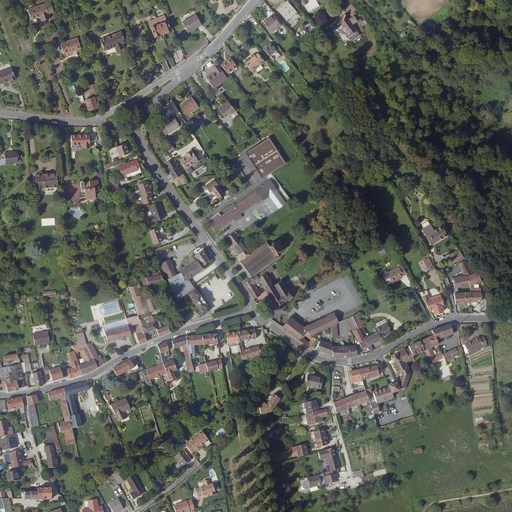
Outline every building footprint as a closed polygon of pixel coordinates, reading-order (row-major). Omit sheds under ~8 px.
[(304,0),(305,1),(303,2),(308,12),(319,6),(315,0),(304,0)] [(45,3),(27,10),(31,20),(40,17),(42,16),(43,21),(50,18),(48,14),(54,11),(50,1),(45,3)] [(287,2),(277,10),(286,20),(296,12),(287,2)] [(196,14),(182,22),(187,32),(201,24),(196,14)] [(345,14),(329,26),(346,32),(352,40),(359,35),(356,31),(352,25),(358,21),(354,15),(348,19),(345,21),(342,18),(345,15),(345,14)] [(164,15),(148,22),(154,37),(171,31),(164,15)] [(272,15),(262,23),(270,33),(280,25),(272,15)] [(121,31),(100,40),(104,51),(114,47),(116,51),(124,48),(122,44),(125,42),(121,31)] [(77,38),(60,43),(64,54),(81,49),(77,38)] [(270,43),(263,49),(269,56),(272,54),(274,56),(277,53),(275,51),(276,50),(270,43)] [(257,54),(245,63),(252,71),(263,62),(257,54)] [(147,55),(140,58),(147,73),(154,69),(147,55)] [(138,58),(132,60),(134,63),(136,62),(138,67),(141,65),(138,58)] [(164,58),(160,60),(165,72),(169,70),(164,58)] [(231,58),(221,65),(227,73),(237,67),(231,58)] [(279,63),(286,72),(290,69),(283,60),(279,63)] [(36,64),(28,67),(33,78),(40,75),(36,64)] [(215,71),(206,78),(213,88),(227,78),(217,65),(212,68),(215,71)] [(16,79),(11,68),(0,72),(0,83),(0,84),(8,81),(9,82),(16,79)] [(96,83),(92,84),(93,89),(95,95),(100,93),(96,83)] [(93,89),(88,91),(90,98),(96,97),(95,95),(93,89)] [(307,90),(301,95),(306,101),(312,96),(307,90)] [(76,96),(79,103),(84,101),(82,94),(76,96)] [(90,98),(85,100),(88,110),(100,107),(96,97),(90,98)] [(191,97),(180,105),(186,115),(198,107),(191,97)] [(228,101),(218,109),(225,117),(230,113),(231,114),(235,111),(228,101)] [(212,112),(205,116),(208,120),(213,116),(214,118),(216,117),(212,112)] [(173,117),(163,123),(163,124),(159,126),(165,135),(169,132),(169,133),(180,126),(179,126),(183,124),(177,115),(174,117),(173,117)] [(89,134),(71,135),(72,145),(82,145),(83,148),(90,148),(89,144),(90,144),(89,134)] [(270,138),(247,152),(262,177),(286,163),(270,138)] [(125,143),(116,147),(120,157),(129,153),(127,149),(125,143)] [(198,161),(192,150),(185,154),(186,156),(180,159),(186,168),(198,161)] [(16,151),(4,153),(5,165),(18,163),(16,151)] [(136,159),(118,166),(122,176),(126,174),(127,177),(141,172),(136,159)] [(171,159),(165,163),(169,169),(170,171),(169,172),(174,179),(181,175),(171,159)] [(57,173),(35,175),(36,188),(58,187),(57,173)] [(214,179),(205,186),(209,192),(212,191),(217,198),(224,193),(214,179)] [(255,192),(244,200),(249,207),(261,199),(262,201),(265,199),(261,193),(273,184),(270,179),(254,190),(255,192)] [(93,181),(89,182),(84,183),(83,182),(83,181),(82,181),(81,181),(81,182),(80,182),(81,190),(78,190),(71,200),(77,204),(82,198),(85,197),(86,198),(96,197),(95,191),(100,190),(98,180),(93,180),(93,181)] [(108,181),(108,185),(109,190),(118,188),(117,184),(114,184),(113,180),(108,181)] [(150,194),(152,194),(147,181),(145,182),(145,181),(138,183),(139,184),(137,185),(142,197),(141,198),(143,204),(153,201),(150,194)] [(265,199),(277,190),(273,184),(261,193),(265,199)] [(240,214),(249,207),(244,200),(221,216),(219,213),(208,221),(210,224),(209,224),(215,232),(233,219),(240,214)] [(194,214),(203,207),(199,201),(189,208),(194,214)] [(159,202),(149,206),(153,217),(146,219),(148,224),(154,222),(165,218),(159,202)] [(251,213),(242,220),(246,226),(256,220),(251,213)] [(235,222),(242,217),(240,214),(233,219),(235,222)] [(430,224),(422,229),(431,245),(447,236),(441,226),(434,230),(430,224)] [(158,227),(149,231),(154,244),(163,241),(158,227)] [(232,232),(226,238),(231,244),(230,244),(232,247),(233,246),(240,255),(229,264),(231,267),(239,260),(239,261),(249,254),(240,242),(239,242),(235,237),(232,232)] [(239,261),(251,277),(277,258),(275,255),(278,254),(277,252),(279,250),(282,246),(278,241),(273,243),(269,246),(267,242),(249,254),(239,261)] [(202,250),(195,255),(202,266),(209,261),(202,250)] [(459,256),(445,264),(446,266),(461,258),(459,256)] [(170,260),(161,263),(164,272),(173,268),(170,260)] [(181,271),(184,280),(188,278),(192,276),(203,268),(201,266),(196,260),(183,270),(181,271)] [(463,275),(453,278),(454,288),(457,287),(469,285),(465,277),(473,273),(465,260),(458,264),(463,272),(463,275)] [(275,270),(272,266),(265,271),(267,275),(275,270)] [(387,273),(392,283),(400,279),(400,277),(406,274),(402,266),(387,273)] [(439,277),(433,266),(429,268),(435,279),(439,277)] [(257,275),(252,279),(242,283),(249,292),(253,299),(261,295),(258,289),(262,286),(264,288),(276,307),(292,297),(281,280),(273,285),(267,275),(265,271),(265,270),(257,275)] [(184,280),(181,271),(167,279),(171,286),(177,300),(187,293),(195,288),(193,285),(188,278),(184,280)] [(479,271),(473,273),(477,283),(482,281),(479,271)] [(473,273),(465,277),(469,285),(477,282),(473,273)] [(142,278),(143,285),(147,284),(147,285),(164,282),(161,275),(159,275),(149,277),(146,277),(142,278)] [(140,295),(137,285),(129,287),(132,297),(140,295)] [(457,287),(454,288),(455,303),(472,302),(471,292),(458,293),(457,287)] [(195,288),(187,293),(202,314),(210,309),(198,292),(195,288)] [(153,291),(144,294),(152,316),(160,314),(153,291)] [(481,291),(471,292),(472,302),(478,301),(481,301),(481,291)] [(140,295),(132,297),(138,315),(139,320),(152,316),(144,294),(140,295)] [(440,295),(429,298),(428,295),(427,296),(422,297),(429,310),(433,309),(434,314),(443,312),(442,307),(444,306),(440,295)] [(103,317),(121,312),(118,300),(99,305),(103,317)] [(334,314),(303,329),(305,330),(311,335),(330,327),(337,323),(339,322),(334,314)] [(362,326),(363,326),(357,314),(352,316),(358,328),(362,326)] [(128,325),(128,326),(140,323),(139,320),(138,315),(126,318),(126,320),(128,325)] [(352,316),(346,319),(352,331),(353,331),(358,328),(352,316)] [(286,331),(293,322),(288,318),(282,327),(286,331)] [(126,320),(103,326),(104,331),(128,325),(126,320)] [(154,322),(141,326),(144,333),(156,329),(155,325),(154,322)] [(286,331),(299,339),(305,330),(303,329),(293,322),(286,331)] [(337,323),(330,327),(331,332),(331,338),(338,337),(337,323)] [(159,336),(170,331),(168,326),(165,324),(162,326),(162,328),(157,330),(159,336)] [(431,348),(438,345),(436,340),(453,334),(450,324),(439,328),(428,331),(431,336),(420,341),(424,351),(430,364),(437,361),(435,356),(431,348)] [(128,325),(104,331),(107,341),(118,338),(118,339),(131,335),(128,326),(128,325)] [(142,328),(135,331),(136,335),(139,344),(146,341),(144,333),(142,328)] [(362,336),(358,328),(353,331),(361,348),(367,346),(363,338),(362,336)] [(242,340),(256,338),(254,329),(236,332),(238,342),(239,345),(240,351),(244,350),(241,342),(242,340)] [(299,339),(310,348),(316,339),(311,335),(305,330),(299,339)] [(47,331),(33,334),(35,345),(50,342),(47,331)] [(381,339),(378,331),(363,338),(367,346),(370,352),(373,350),(370,344),(381,339)] [(83,332),(75,334),(76,337),(75,337),(77,344),(78,347),(85,344),(86,344),(83,332)] [(236,332),(226,333),(229,346),(239,345),(238,342),(236,332)] [(216,334),(202,335),(203,345),(218,343),(216,334)] [(187,346),(198,345),(203,345),(202,335),(186,336),(187,345),(187,346)] [(186,336),(172,341),(174,349),(182,346),(184,352),(188,350),(187,346),(187,345),(186,336)] [(479,337),(464,344),(469,354),(484,347),(484,348),(488,346),(483,337),(480,338),(479,337)] [(319,342),(316,349),(333,355),(332,347),(332,345),(320,341),(319,342)] [(420,341),(408,347),(413,356),(424,351),(420,341)] [(166,342),(157,345),(160,353),(169,351),(166,342)] [(104,364),(100,355),(98,356),(92,344),(86,344),(85,344),(93,359),(97,367),(104,364)] [(67,355),(72,368),(79,366),(78,365),(73,349),(72,345),(64,348),(67,355)] [(240,351),(239,351),(242,360),(262,354),(259,346),(258,345),(244,350),(240,351)] [(357,355),(355,346),(332,347),(333,357),(344,357),(357,355)] [(459,355),(456,348),(450,351),(453,358),(459,355)] [(393,363),(392,364),(397,374),(400,372),(401,374),(399,382),(397,383),(397,382),(392,384),(388,386),(388,387),(373,393),(376,402),(370,405),(373,414),(380,412),(377,403),(393,397),(392,393),(395,392),(405,389),(410,374),(408,368),(405,363),(414,359),(414,358),(413,356),(409,349),(405,351),(404,349),(395,354),(395,355),(390,358),(393,363)] [(453,358),(450,351),(443,355),(444,358),(446,361),(453,358)] [(132,370),(134,369),(134,370),(138,368),(137,365),(138,364),(135,357),(130,360),(134,368),(132,369),(132,370)] [(93,371),(97,368),(97,367),(93,359),(78,365),(79,366),(82,375),(93,371)] [(130,360),(126,361),(130,370),(132,369),(134,368),(130,360)] [(177,370),(173,360),(163,363),(167,373),(173,371),(177,370)] [(1,362),(0,361),(0,374),(2,382),(5,381),(5,383),(7,389),(7,391),(19,388),(25,387),(23,378),(21,373),(19,364),(2,368),(1,362)] [(126,361),(113,368),(117,376),(118,378),(122,376),(127,373),(126,372),(130,370),(126,361)] [(209,372),(218,369),(216,361),(206,363),(208,372),(209,372)] [(146,381),(148,387),(152,386),(150,380),(167,373),(163,363),(146,369),(143,371),(146,381)] [(206,363),(199,365),(201,374),(206,372),(208,372),(206,363)] [(72,368),(67,370),(69,376),(70,379),(82,375),(79,366),(72,368)] [(376,366),(359,369),(362,380),(379,375),(376,366)] [(48,367),(44,368),(46,374),(50,373),(52,381),(63,378),(60,367),(49,371),(48,367)] [(359,369),(349,371),(351,383),(358,381),(360,387),(364,385),(362,380),(359,369)] [(168,378),(166,379),(167,382),(176,379),(173,371),(167,373),(168,378)] [(40,372),(33,373),(36,387),(43,385),(42,383),(40,372)] [(320,389),(323,379),(308,376),(306,386),(320,389)] [(89,390),(87,382),(64,388),(65,396),(73,394),(89,390)] [(48,393),(50,401),(60,398),(61,402),(65,421),(58,423),(60,432),(64,432),(67,445),(75,443),(72,428),(69,417),(66,401),(65,397),(65,396),(64,388),(48,393)] [(356,394),(359,405),(369,401),(367,395),(366,391),(356,394)] [(280,399),(274,394),(267,404),(264,404),(263,403),(259,404),(261,414),(271,411),(280,399)] [(345,398),(349,409),(359,405),(356,394),(345,398)] [(36,395),(26,397),(28,406),(35,404),(38,403),(36,395)] [(22,397),(7,399),(9,410),(21,408),(21,413),(25,413),(24,408),(22,397)] [(69,417),(77,415),(74,398),(66,401),(69,417)] [(125,398),(110,405),(115,416),(116,415),(119,422),(126,419),(123,412),(130,409),(125,398)] [(343,399),(333,403),(337,413),(349,409),(345,398),(343,399)] [(316,400),(304,403),(307,414),(318,411),(316,400)] [(28,406),(32,428),(39,426),(35,404),(28,406)] [(305,414),(308,425),(322,422),(321,417),(327,416),(325,409),(318,411),(307,414),(305,414)] [(82,426),(79,414),(77,415),(69,417),(72,428),(82,426)] [(414,417),(377,429),(378,435),(417,423),(414,417)] [(6,420),(0,420),(0,436),(14,433),(13,430),(9,431),(6,420)] [(58,453),(62,451),(54,426),(50,427),(51,432),(53,437),(55,445),(58,453)] [(324,429),(314,431),(316,442),(327,439),(326,434),(325,435),(324,429)] [(201,430),(184,444),(191,452),(199,446),(201,446),(204,444),(204,442),(208,439),(201,430)] [(14,437),(2,440),(4,450),(16,447),(14,437)] [(53,437),(47,438),(49,446),(54,445),(55,445),(53,437)] [(305,444),(295,447),(297,454),(307,452),(305,444)] [(49,446),(43,446),(44,453),(46,453),(46,455),(47,459),(48,468),(56,468),(56,464),(57,464),(57,459),(55,459),(54,445),(49,446)] [(330,468),(331,471),(334,470),(339,469),(334,451),(334,447),(325,450),(318,452),(320,460),(327,458),(328,459),(330,468)] [(11,462),(12,468),(23,466),(22,461),(20,450),(8,452),(11,462)] [(191,460),(183,450),(175,457),(179,462),(176,465),(179,469),(191,460)] [(335,474),(334,470),(331,471),(323,473),(324,474),(307,478),(308,480),(303,485),(306,489),(309,486),(310,488),(318,486),(319,485),(321,484),(321,485),(326,484),(326,485),(338,481),(336,474),(335,474)] [(17,471),(6,473),(8,482),(19,480),(17,471)] [(125,481),(119,471),(112,474),(118,485),(125,481)] [(338,473),(339,479),(347,477),(346,471),(338,473)] [(144,493),(134,476),(127,480),(134,492),(130,494),(133,499),(144,493)] [(204,486),(194,489),(197,497),(209,493),(209,496),(216,494),(212,483),(210,484),(209,479),(203,481),(204,486)] [(38,491),(24,491),(24,499),(51,499),(51,488),(38,488),(38,491)] [(4,492),(0,491),(1,498),(5,511),(12,511),(9,498),(6,498),(4,492)] [(118,499),(109,504),(113,511),(117,511),(123,509),(118,499)] [(191,500),(187,501),(173,506),(175,511),(187,511),(190,511),(194,509),(191,500)]
